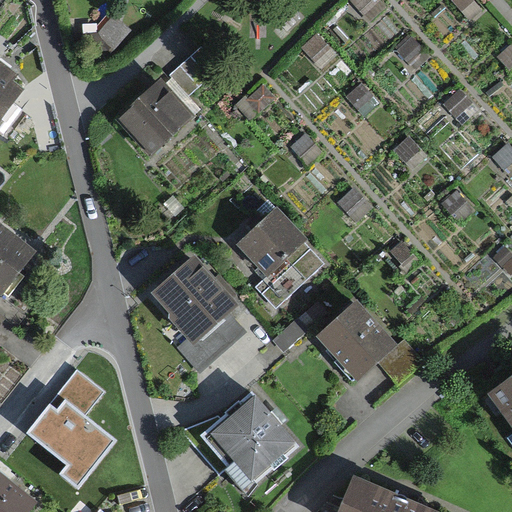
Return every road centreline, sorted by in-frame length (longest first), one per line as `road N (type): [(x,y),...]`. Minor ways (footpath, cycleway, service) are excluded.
road 1 (residential): [(288,511),(397,408),(511,327)]
road 2 (residential): [(60,60),(117,305)]
road 3 (residential): [(117,305),(166,511)]
road 4 (residential): [(0,429),(75,336),(117,305)]
